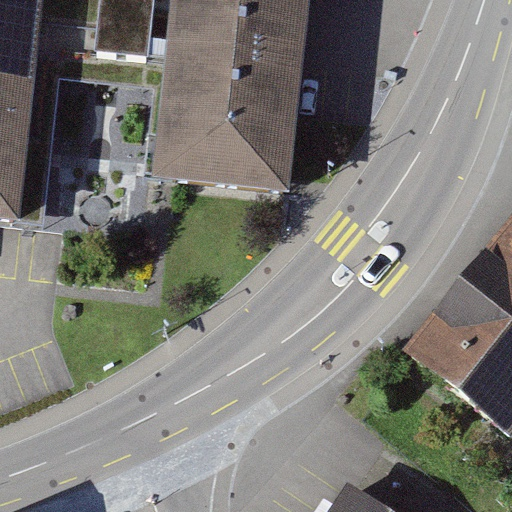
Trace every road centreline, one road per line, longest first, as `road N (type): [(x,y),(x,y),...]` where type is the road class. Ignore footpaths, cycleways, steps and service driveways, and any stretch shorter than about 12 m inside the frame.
road 1 (secondary): [(126,429),(234,375),(363,253),(442,120),(486,0)]
road 2 (secondary): [(0,480),(126,429)]
